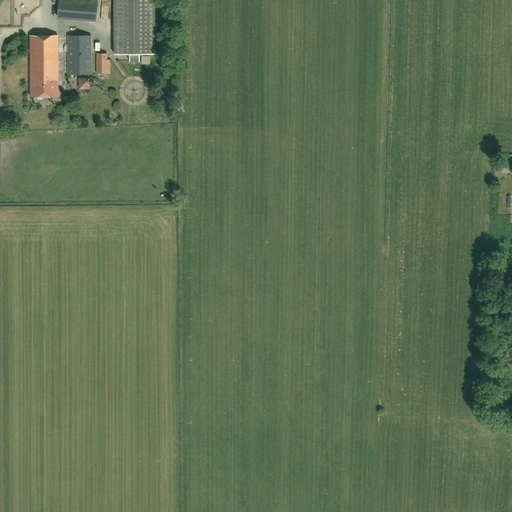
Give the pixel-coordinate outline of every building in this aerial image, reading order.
[(97,0),(58,0),(57,16),(96,19),(97,0)] [(154,0),(113,0),(114,54),(129,54),(129,61),(139,61),(139,54),(154,54),(154,0)] [(58,96),(58,35),(30,36),(30,96),(58,96)] [(68,73),(91,73),(91,35),(68,35),(68,73)] [(97,54),(97,72),(107,72),(107,54),(97,54)] [(83,80),(83,88),(92,88),(92,80),(83,80)]
